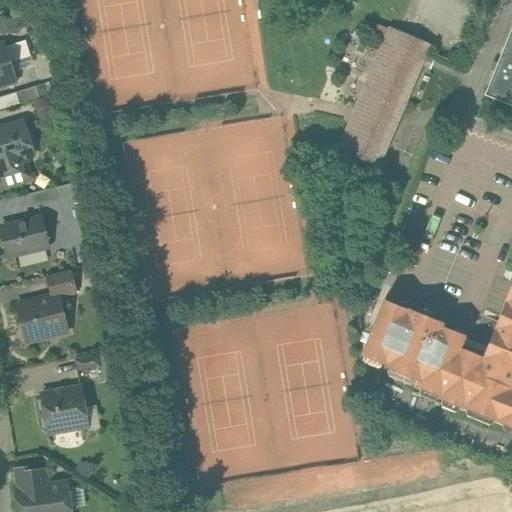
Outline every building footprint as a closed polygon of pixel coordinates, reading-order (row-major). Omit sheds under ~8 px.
[(23,14),(0,21),(4,33),(26,26),(23,14)] [(511,25),(484,95),(511,106),(511,25)] [(341,145),(386,165),(437,49),(392,30),(341,145)] [(6,43),(0,44),(0,65),(12,62),(6,43)] [(12,62),(0,65),(0,86),(18,81),(12,62)] [(36,86),(13,93),(17,104),(40,97),(36,86)] [(24,121),(0,128),(0,188),(33,178),(26,156),(21,158),(18,148),(31,144),(24,121)] [(58,186),(29,194),(32,207),(61,200),(58,186)] [(41,217),(1,227),(8,257),(48,247),(41,217)] [(70,270),(47,275),(52,297),(58,296),(59,297),(76,293),(70,270)] [(511,286),(483,357),(476,374),(511,388),(511,384),(511,286)] [(52,297),(20,305),(24,323),(30,322),(35,339),(67,330),(59,297),(58,296),(52,297)] [(431,311),(426,309),(420,311),(419,314),(409,310),(409,309),(408,308),(408,309),(406,309),(405,309),(385,301),(385,300),(384,300),(361,356),(363,356),(364,356),(363,360),(364,363),(378,368),(380,367),(382,363),(383,364),(385,365),(384,367),(385,368),(385,367),(389,369),(387,373),(388,375),(412,385),(414,384),(416,380),(418,381),(416,387),(417,388),(417,387),(421,389),(419,392),(420,395),(434,401),(437,400),(438,396),(439,396),(438,399),(440,399),(442,400),(441,403),(442,406),(456,412),(458,411),(460,407),(462,408),(463,409),(464,408),(466,409),(466,408),(467,409),(466,412),(467,415),(490,425),(493,423),(494,420),(495,420),(495,421),(498,422),(499,422),(503,424),(502,427),(503,430),(511,433),(511,388),(476,374),(483,357),(481,356),(481,357),(462,349),(463,349),(461,348),(466,336),(464,335),(464,336),(445,328),(445,327),(443,327),(444,323),(443,323),(433,319),(434,317),(431,311)] [(99,354),(75,359),(77,372),(102,366),(99,354)] [(63,388),(57,389),(55,391),(41,394),(42,398),(39,402),(40,409),(45,412),(45,415),(42,420),(43,427),(48,430),(48,433),(88,426),(81,387),(66,389),(63,388)] [(70,511),(67,482),(37,486),(34,465),(14,468),(17,489),(16,489),(19,511),(70,511)]
